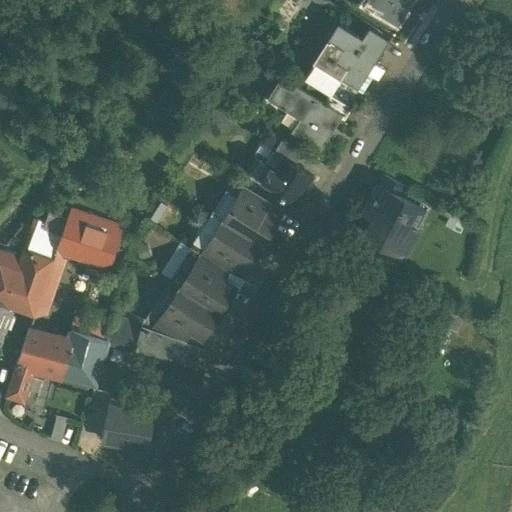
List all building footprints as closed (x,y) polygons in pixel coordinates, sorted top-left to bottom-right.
[(413,0),(366,0),(364,4),(397,25),(413,0)] [(361,38),(339,24),(320,52),(345,69),(340,77),(341,77),(357,88),(373,63),(388,40),(369,27),(361,38)] [(345,69),(320,52),(315,60),(315,59),(305,77),(330,94),(331,94),(341,77),(340,77),(345,69)] [(382,68),(373,63),(357,88),(361,90),(371,75),(376,77),(382,68)] [(324,103),(282,76),(269,96),(302,117),(294,129),(321,146),(341,115),(341,114),(324,103)] [(357,88),(341,77),(331,94),(352,108),(361,90),(357,88)] [(331,94),(330,94),(324,103),(341,114),(341,115),(345,118),(352,108),(331,94)] [(302,152),(281,139),(274,150),(295,163),(302,152)] [(295,163),(274,150),(266,163),(266,164),(269,166),(259,181),(260,182),(283,196),(284,195),(295,202),(312,174),(295,163)] [(260,159),(249,175),(259,181),(269,166),(266,164),(266,163),(260,159)] [(408,187),(385,174),(379,184),(403,196),(408,187)] [(379,184),(378,183),(365,208),(382,217),(373,235),(406,253),(420,227),(419,226),(420,224),(415,222),(423,207),(403,196),(379,184)] [(271,202),(245,186),(239,196),(265,212),(271,202)] [(239,196),(223,220),(262,244),(277,220),(265,212),(239,196)] [(63,232),(58,246),(103,263),(110,259),(119,236),(67,218),(63,232)] [(223,220),(208,244),(234,260),(247,268),(262,244),(223,220)] [(63,232),(36,221),(26,250),(52,262),(58,246),(63,232)] [(234,260),(208,244),(202,254),(227,271),(234,260)] [(22,262),(0,253),(0,301),(9,306),(34,315),(52,262),(26,250),(22,262)] [(227,271),(202,254),(196,264),(221,281),(227,271)] [(221,281),(196,264),(180,289),(218,313),(233,288),(221,281)] [(218,313),(180,289),(165,313),(191,329),(203,337),(218,313)] [(9,306),(0,301),(0,337),(8,315),(9,306)] [(191,329),(165,313),(153,331),(183,342),(191,329)] [(153,331),(141,327),(140,336),(136,349),(181,362),(188,344),(183,342),(153,331)] [(140,336),(112,328),(108,343),(135,351),(136,349),(140,336)] [(68,341),(29,331),(17,364),(35,369),(62,376),(72,343),(68,341)] [(108,343),(71,331),(68,341),(72,343),(62,376),(95,385),(108,343)] [(213,354),(188,344),(181,362),(205,369),(213,354)] [(35,369),(17,364),(7,396),(24,402),(35,369)] [(103,441),(148,450),(154,416),(110,407),(103,441)] [(67,419),(60,416),(57,416),(51,439),(60,441),(67,419)]
